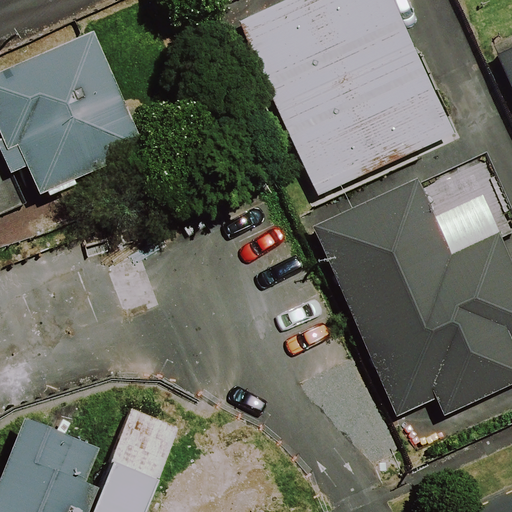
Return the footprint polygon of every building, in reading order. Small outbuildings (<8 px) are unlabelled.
[(449,143),(383,0),(299,0),(233,31),(313,205),(449,143)] [(83,44),(0,77),(0,175),(3,182),(17,177),(29,206),(133,163),(83,44)] [(511,51),(490,62),(511,109),(511,51)] [(405,192),(303,241),(392,424),(430,406),(438,424),(511,389),(511,361),(505,348),(511,344),(511,290),(489,244),(441,266),(405,192)] [(0,366),(110,324),(79,242),(0,272),(0,366)] [(0,511),(135,511),(166,433),(118,414),(97,468),(92,466),(82,491),(71,487),(84,453),(9,424),(0,446),(0,511)] [(242,437),(164,475),(151,511),(250,511),(276,500),(242,437)]
